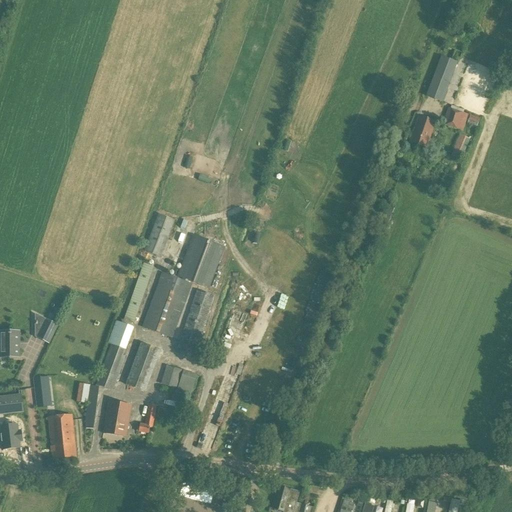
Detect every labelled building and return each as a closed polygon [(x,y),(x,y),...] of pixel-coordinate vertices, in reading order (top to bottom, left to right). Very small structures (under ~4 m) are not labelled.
[(458,47),(465,34),(458,31),(452,43),(458,47)] [(441,56),(426,96),(442,103),(457,63),(441,56)] [(462,131),(468,114),(448,108),(442,125),(462,131)] [(427,149),(436,122),(418,116),(409,143),(427,149)] [(460,159),(469,139),(461,135),(452,155),(460,159)] [(262,204),(259,214),(267,216),(269,206),(262,204)] [(160,258),(175,220),(158,214),(144,251),(160,258)] [(209,289),(225,247),(193,235),(177,278),(209,289)] [(134,324),(154,267),(144,264),(124,320),(134,324)] [(172,339),(192,284),(162,273),(142,327),(172,339)] [(37,321),(43,279),(22,276),(16,318),(37,321)] [(195,356),(215,296),(197,290),(176,351),(195,356)] [(45,321),(42,326),(54,332),(56,327),(45,321)] [(111,389),(113,389),(128,350),(126,350),(134,328),(116,321),(107,344),(111,345),(96,385),(111,389)] [(4,333),(0,332),(0,345),(1,345),(1,356),(18,356),(18,333),(4,333)] [(145,392),(160,350),(141,343),(126,385),(145,392)] [(57,358),(81,357),(81,348),(57,349),(57,358)] [(77,359),(52,360),(52,375),(78,374),(77,359)] [(176,389),(182,370),(167,365),(161,384),(176,389)] [(191,394),(196,375),(183,371),(177,390),(180,390),(191,394)] [(43,377),(33,378),(37,408),(46,407),(43,377)] [(87,407),(94,386),(90,385),(89,388),(79,387),(78,403),(87,404),(87,407)] [(92,429),(98,386),(94,386),(87,407),(85,418),(86,428),(92,429)] [(180,402),(182,395),(174,392),(172,400),(180,402)] [(19,397),(0,398),(0,415),(21,413),(19,397)] [(126,437),(131,405),(109,401),(103,433),(126,437)] [(152,428),(156,406),(149,404),(145,424),(140,424),(139,427),(139,428),(137,428),(137,431),(138,432),(149,434),(150,428),(152,428)] [(53,460),(76,457),(72,415),(48,417),(53,460)] [(310,511),(311,509),(312,508),(296,503),(299,493),(278,487),(272,509),(274,510),(274,511),(281,511),(310,511)] [(373,503),(375,496),(369,494),(366,500),(373,503)] [(351,511),(354,503),(344,500),(339,511),(351,511)] [(387,500),(384,511),(390,511),(393,501),(387,500)] [(428,500),(426,511),(434,511),(436,502),(428,500)] [(451,500),(448,511),(457,511),(459,501),(451,500)] [(371,504),(365,502),(362,511),(371,511),(374,506),(371,505),(371,504)]
